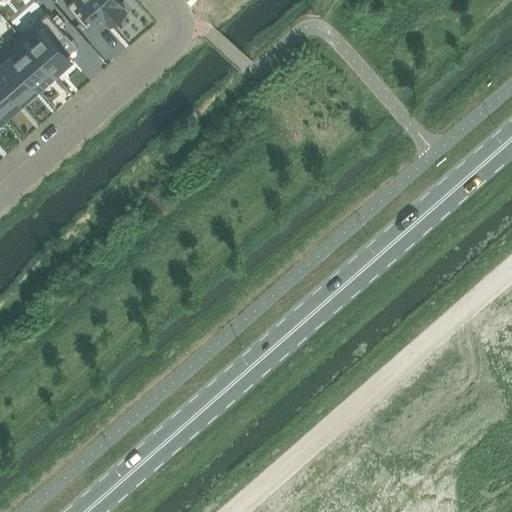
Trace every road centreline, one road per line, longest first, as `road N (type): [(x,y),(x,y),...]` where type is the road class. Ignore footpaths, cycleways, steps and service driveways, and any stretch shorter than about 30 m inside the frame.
road 1 (primary): [(85,511),(511,138)]
road 2 (residential): [(234,511),(511,269)]
road 3 (residential): [(0,194),(168,47),(180,24),(165,0)]
